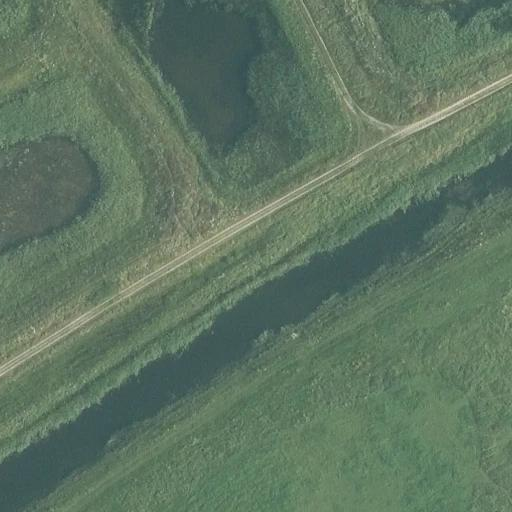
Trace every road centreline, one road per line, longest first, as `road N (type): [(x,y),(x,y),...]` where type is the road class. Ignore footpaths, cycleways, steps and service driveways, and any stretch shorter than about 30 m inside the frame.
road 1 (track): [(373,151),(0,376)]
road 2 (track): [(295,0),(373,151)]
road 3 (track): [(373,151),(511,78)]
